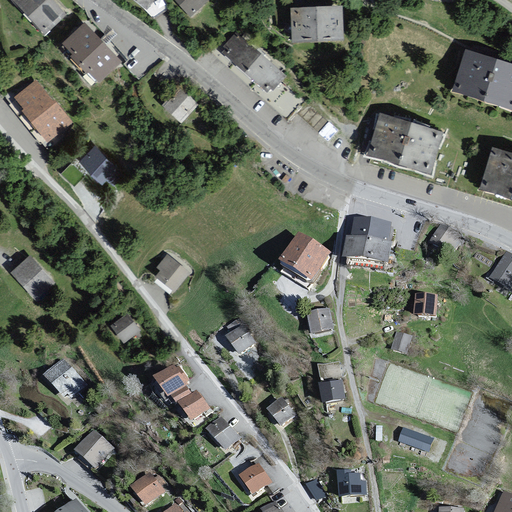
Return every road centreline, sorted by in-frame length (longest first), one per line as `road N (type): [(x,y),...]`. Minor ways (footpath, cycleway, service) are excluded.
road 1 (residential): [(313,511),(0,113)]
road 2 (tertiary): [(94,0),(195,70),(308,167),(511,241)]
road 3 (residential): [(118,511),(37,461),(9,460)]
